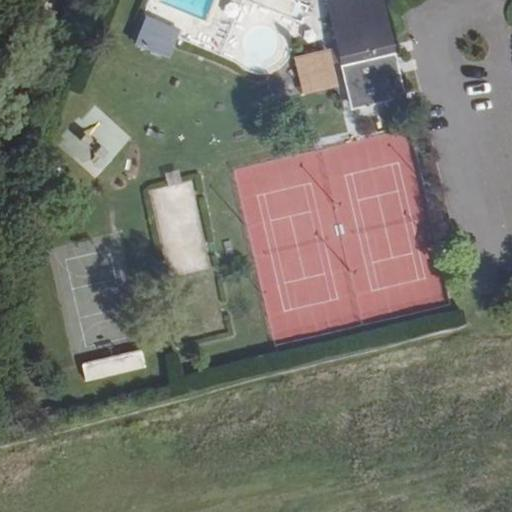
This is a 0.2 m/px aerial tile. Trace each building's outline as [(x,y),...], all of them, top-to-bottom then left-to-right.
[(378,0),(325,0),(326,0),(329,13),(379,0),(378,0)] [(351,109),(402,97),(379,0),(329,13),(351,109)] [(166,59),(177,32),(145,20),(135,46),(166,59)] [(209,269),(195,181),(156,187),(170,275),(209,269)] [(144,369),(140,351),(80,366),(85,382),(144,369)]
